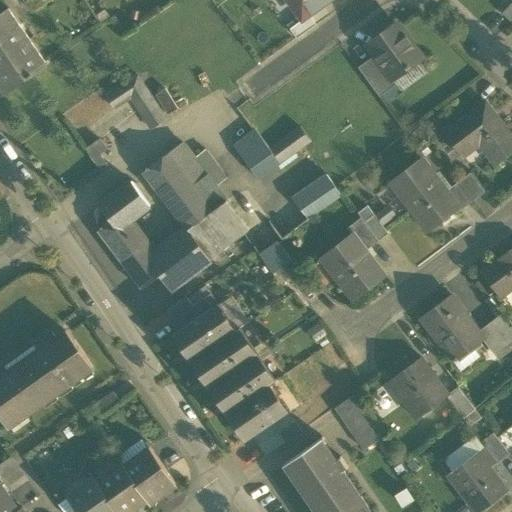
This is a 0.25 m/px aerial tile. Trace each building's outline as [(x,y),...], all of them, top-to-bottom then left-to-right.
[(287,0),(288,1),(300,2),(308,15),(328,0),(287,0)] [(5,89),(7,92),(46,64),(8,7),(0,12),(0,70),(1,72),(0,72),(0,75),(2,74),(10,85),(5,89)] [(315,24),(308,15),(289,29),(296,38),(315,24)] [(374,55),(391,80),(392,79),(411,65),(410,63),(421,55),(400,26),(393,25),(378,35),(381,39),(369,48),(374,55)] [(381,39),(378,35),(366,44),(369,48),(381,39)] [(357,67),(379,96),(396,84),(392,79),(391,80),(374,55),(357,67)] [(0,75),(0,81),(5,89),(10,85),(2,74),(0,75)] [(151,128),(165,119),(137,75),(106,95),(114,108),(131,98),(151,128)] [(165,88),(155,95),(167,114),(177,108),(165,88)] [(476,142),(495,166),(511,152),(511,135),(486,102),(445,134),(461,154),(476,142)] [(299,126),(269,148),(268,149),(278,163),(279,164),(310,141),(299,126)] [(257,178),(278,163),(268,149),(269,148),(255,129),(233,146),(257,178)] [(99,138),(85,149),(100,169),(107,164),(100,154),(107,149),(99,138)] [(143,171),(187,229),(187,228),(210,258),(248,229),(208,176),(194,158),(182,142),(143,171)] [(194,158),(208,176),(219,168),(205,149),(194,158)] [(391,183),(428,231),(458,208),(459,207),(447,191),(423,159),(391,183)] [(341,194),(326,174),(292,199),(295,203),(307,218),(341,194)] [(467,176),(456,184),(471,204),(482,196),(467,176)] [(111,220),(118,230),(130,220),(150,205),(131,180),(99,205),(111,220)] [(461,211),(471,204),(456,184),(447,191),(459,207),(458,208),(461,211)] [(308,220),(307,218),(295,203),(268,221),(283,240),(308,220)] [(358,214),(361,218),(379,241),(392,231),(372,204),(358,214)] [(366,250),(379,241),(361,218),(347,228),(352,234),(353,233),(366,250)] [(212,261),(210,258),(187,228),(187,229),(155,253),(130,220),(118,230),(111,220),(98,230),(141,288),(159,275),(171,291),(212,261)] [(321,258),(352,299),(384,275),(366,250),(353,233),(352,234),(321,258)] [(261,257),(272,273),(291,259),(279,244),(261,257)] [(511,282),(511,249),(481,272),(497,293),(511,282)] [(281,266),(295,286),(305,280),(291,260),(281,266)] [(211,293),(193,306),(172,320),(178,329),(213,306),(217,303),(211,293)] [(451,358),(452,360),(481,338),(482,337),(478,331),(451,295),(421,317),(439,342),(440,342),(452,358),(451,358)] [(165,310),(172,320),(193,306),(186,296),(165,310)] [(190,361),(196,357),(235,330),(226,316),(222,319),(213,306),(178,329),(175,332),(187,348),(183,351),(190,361)] [(482,337),(481,338),(493,354),(511,339),(511,332),(499,315),(478,331),(482,337)] [(254,356),(257,354),(239,327),(236,329),(254,356)] [(209,387),(214,384),(254,356),(236,329),(235,330),(196,357),(207,373),(201,376),(209,387)] [(0,376),(0,413),(8,425),(91,366),(67,331),(57,338),(52,331),(35,343),(39,349),(14,367),(18,372),(4,382),(0,377),(0,376)] [(187,348),(175,332),(171,333),(183,351),(187,348)] [(464,376),(493,354),(481,338),(452,360),(464,376)] [(257,354),(254,356),(272,383),(275,380),(257,354)] [(227,413),(230,411),(271,383),(272,383),(254,356),(214,384),(225,400),(220,403),(227,413)] [(190,361),(201,376),(207,373),(196,357),(190,361)] [(388,382),(415,419),(437,402),(446,396),(448,394),(421,358),(388,382)] [(18,372),(14,367),(0,377),(4,382),(18,372)] [(281,398),(271,383),(230,411),(241,427),(238,429),(244,439),(251,435),(284,412),(277,401),(281,398)] [(209,387),(220,403),(225,400),(214,384),(209,387)] [(446,396),(463,418),(475,409),(458,387),(448,394),(446,396)] [(93,405),(100,415),(120,401),(113,391),(93,405)] [(335,408),(356,439),(376,425),(355,394),(335,408)] [(251,435),(258,445),(279,431),(295,420),(288,409),(284,412),(251,435)] [(227,413),(238,429),(241,427),(230,411),(227,413)] [(356,439),(364,450),(384,436),(376,425),(356,439)] [(511,458),(511,457),(511,425),(497,437),(508,453),(511,458)] [(285,441),(279,431),(258,445),(265,455),(285,441)] [(495,463),(508,453),(497,437),(493,433),(480,443),(483,447),(495,463)] [(316,507),(318,511),(337,511),(361,496),(321,439),(285,463),(286,464),(291,461),(298,472),(294,476),(304,490),(308,487),(320,504),(316,507)] [(123,464),(125,467),(127,470),(153,451),(149,446),(123,464)] [(483,447),(477,452),(489,468),(495,463),(483,447)] [(153,451),(127,470),(148,500),(150,503),(176,484),(153,451)] [(480,511),(507,492),(489,468),(477,452),(448,474),(476,511),(480,511)] [(130,511),(148,500),(127,470),(125,467),(99,486),(117,511),(130,511)] [(77,511),(117,511),(99,486),(97,483),(70,502),(77,511)] [(0,511),(14,511),(18,510),(0,484),(0,511)] [(371,511),(361,496),(337,511),(371,511)]
